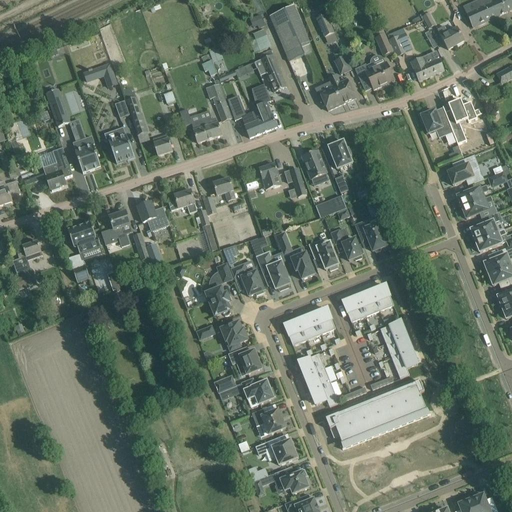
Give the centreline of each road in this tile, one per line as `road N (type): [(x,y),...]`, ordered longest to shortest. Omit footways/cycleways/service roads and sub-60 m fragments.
road 1 (residential): [(511,49),(405,101),(0,227)]
road 2 (residential): [(454,241),(272,313),(265,328),(339,511)]
road 3 (residential): [(504,367),(454,241)]
road 4 (residential): [(392,511),(511,463)]
